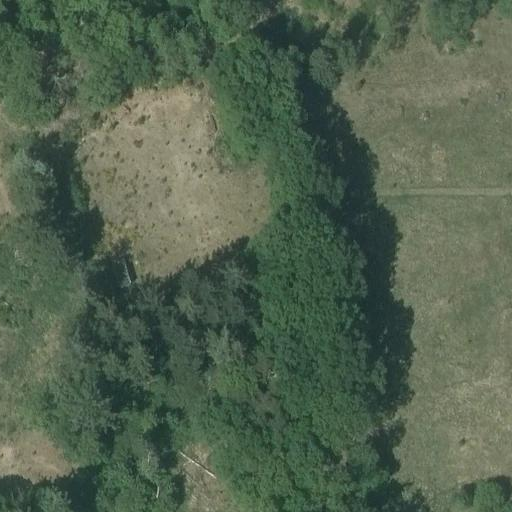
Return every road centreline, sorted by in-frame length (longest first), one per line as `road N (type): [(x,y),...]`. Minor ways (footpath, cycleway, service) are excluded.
road 1 (track): [(275,0),(247,7),(338,511)]
road 2 (track): [(0,72),(247,7)]
